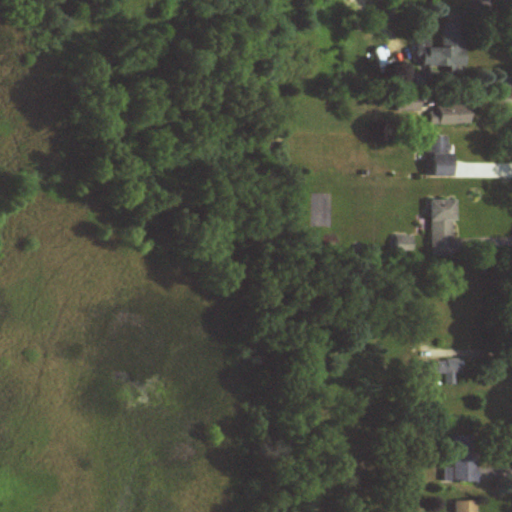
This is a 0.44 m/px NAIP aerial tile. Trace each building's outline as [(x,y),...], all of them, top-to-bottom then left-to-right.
[(460,23),(437,24),(437,49),(426,49),(426,41),(414,41),(414,68),(445,68),(445,73),(460,73),(460,23)] [(402,90),(421,90),(421,76),(402,76),(402,90)] [(394,113),(419,113),(419,96),(394,96),(394,113)] [(466,107),(426,107),(426,125),(466,125),(466,107)] [(447,178),(447,139),(425,139),(425,178),(447,178)] [(427,257),(451,257),(451,202),(427,202),(427,257)] [(441,386),(455,386),(455,362),(416,362),(416,377),(441,377),(441,386)] [(473,484),(474,437),(449,437),(449,470),(440,470),(440,484),(473,484)] [(473,511),(473,503),(451,503),(450,511),(473,511)]
